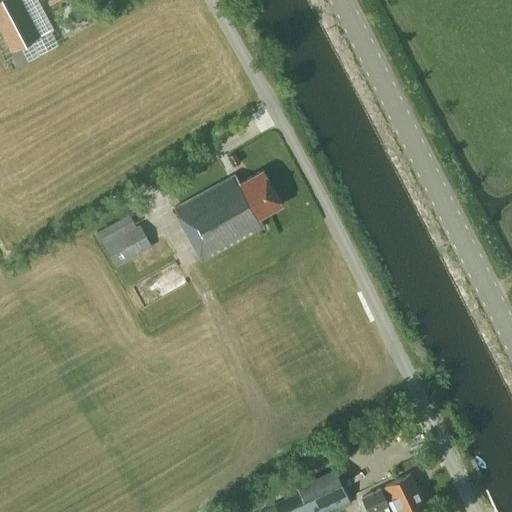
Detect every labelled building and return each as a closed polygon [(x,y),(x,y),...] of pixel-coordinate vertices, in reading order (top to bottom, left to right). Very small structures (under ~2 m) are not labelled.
[(48,30),(39,34),(21,0),(0,0),(0,31),(18,66),(57,46),(48,30)] [(227,155),(232,165),(240,162),(235,151),(227,155)] [(259,217),(282,205),(263,169),(239,182),(234,174),(174,206),(202,258),(257,229),(263,226),(259,217)] [(103,243),(135,225),(128,212),(96,230),(103,243)] [(104,244),(116,265),(151,245),(139,224),(104,244)] [(260,509),(261,511),(330,511),(351,502),(335,468),(297,486),(299,491),(260,509)] [(414,511),(426,506),(410,473),(361,497),(368,511),(370,511),(387,504),(390,511),(414,511)]
